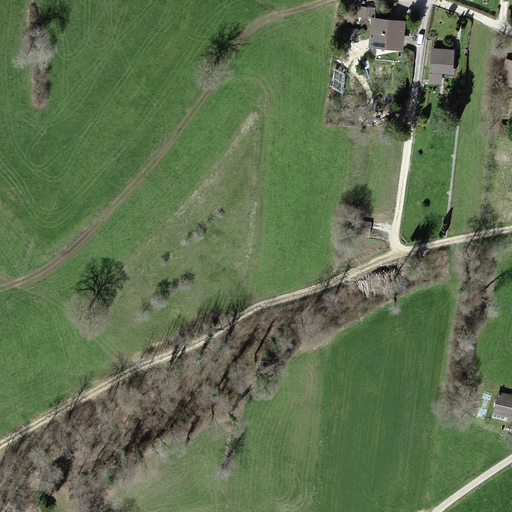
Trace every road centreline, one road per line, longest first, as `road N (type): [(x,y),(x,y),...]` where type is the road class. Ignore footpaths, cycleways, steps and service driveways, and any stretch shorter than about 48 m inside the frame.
road 1 (track): [(0,447),(194,335),(390,255)]
road 2 (track): [(511,232),(390,255),(428,0)]
